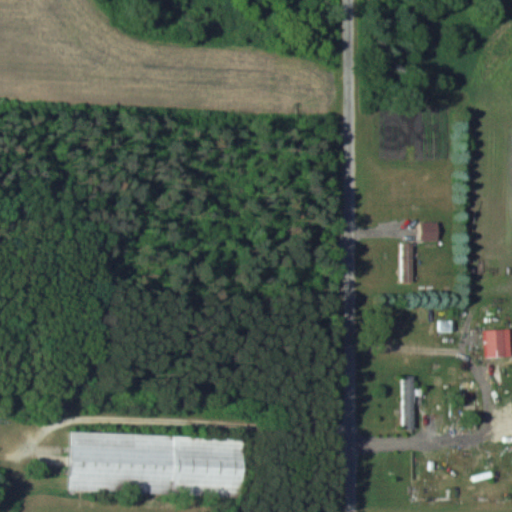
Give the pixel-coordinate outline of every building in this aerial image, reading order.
[(417,240),(436,240),(436,222),(417,222),(417,240)] [(410,282),(410,242),(398,242),(399,282),(410,282)] [(483,329),(484,357),(508,357),(508,329),(483,329)] [(412,428),(412,376),(401,376),(401,428),(412,428)] [(68,432),(66,491),(237,497),(239,437),(68,432)]
